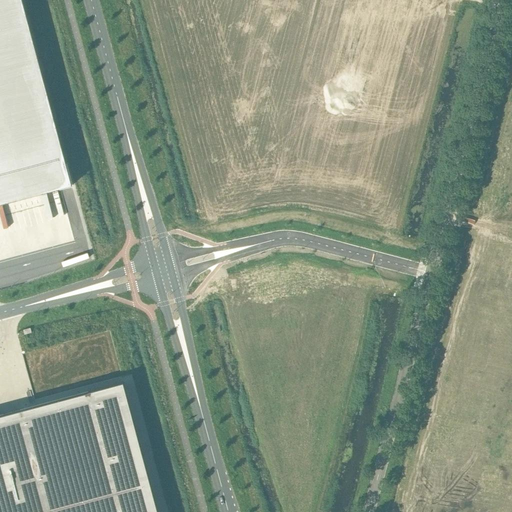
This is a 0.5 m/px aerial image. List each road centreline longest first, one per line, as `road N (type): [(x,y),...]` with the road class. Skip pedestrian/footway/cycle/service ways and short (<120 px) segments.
road 1 (unclassified): [(431,273),(501,0)]
road 2 (unclassified): [(368,511),(431,273)]
road 3 (tertiary): [(146,208),(90,0)]
road 4 (unclassified): [(431,273),(296,238),(247,246)]
road 5 (tertiary): [(229,511),(182,344)]
